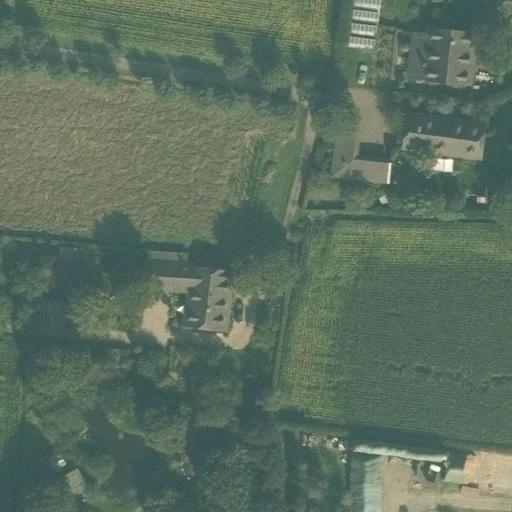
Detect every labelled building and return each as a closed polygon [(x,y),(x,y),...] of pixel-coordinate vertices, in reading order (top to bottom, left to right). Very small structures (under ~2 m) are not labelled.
[(379,0),(352,0),(347,46),(374,49),(379,0)] [(476,33),(428,28),(427,34),(413,33),(408,79),(470,86),(476,33)] [(485,126),(406,115),(402,148),(481,159),(485,126)] [(357,123),(341,121),(337,147),(354,149),(357,123)] [(354,149),(337,147),(334,174),(352,177),(354,160),(355,149),(354,149)] [(387,163),(354,160),(352,177),(351,180),(384,183),(387,163)] [(145,253),(145,263),(184,266),(185,256),(145,253)] [(188,289),(230,294),(233,271),(190,266),(184,266),(145,263),(141,288),(188,291),(188,289)] [(230,294),(188,289),(188,291),(183,326),(225,332),(230,294)] [(209,443),(202,444),(197,447),(194,453),(194,460),(198,465),(204,468),(210,468),(216,464),(219,458),(218,452),(215,446),(209,443)] [(444,483),(511,485),(511,454),(445,452),(444,483)] [(66,472),(76,492),(87,487),(78,467),(66,472)] [(381,490),(379,505),(392,507),(395,475),(378,474),(376,489),(381,490)] [(58,497),(72,493),(68,476),(54,480),(58,497)]
